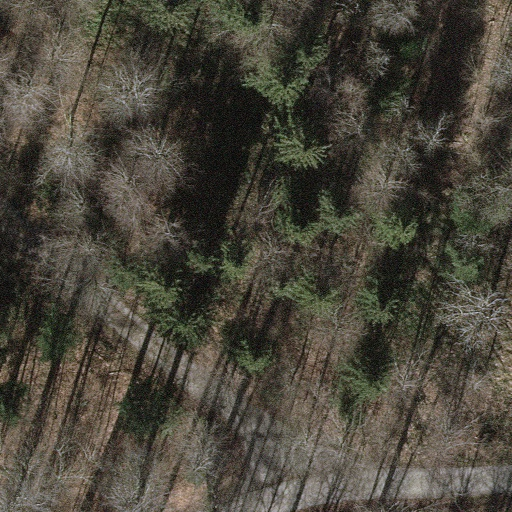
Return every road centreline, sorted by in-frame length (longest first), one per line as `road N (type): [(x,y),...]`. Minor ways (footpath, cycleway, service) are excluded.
road 1 (track): [(321,485),(220,442),(0,223)]
road 2 (track): [(511,474),(321,485)]
